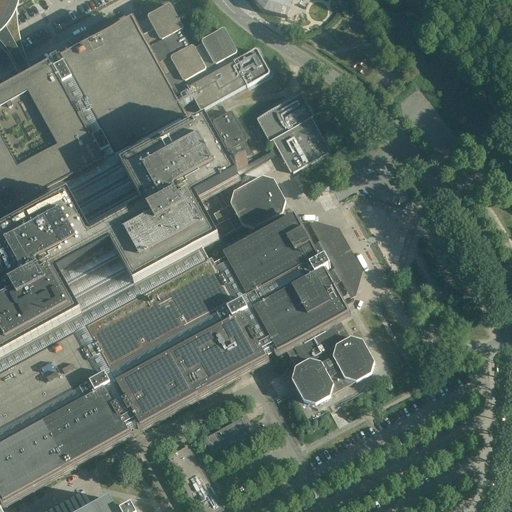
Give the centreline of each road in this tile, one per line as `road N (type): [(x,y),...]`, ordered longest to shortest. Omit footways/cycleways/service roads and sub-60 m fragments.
road 1 (unclassified): [(511,326),(473,238),(374,114),(222,0)]
road 2 (unclassified): [(31,511),(246,393)]
